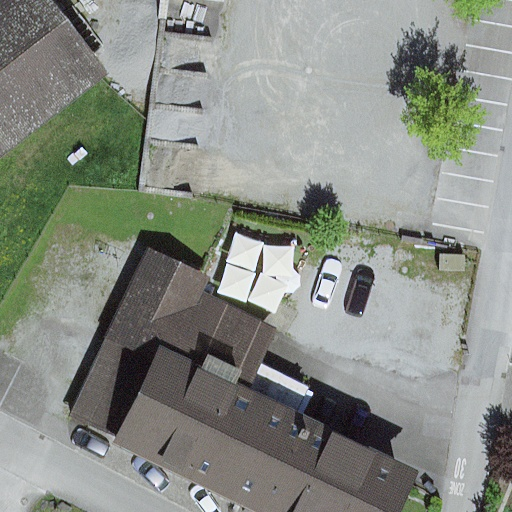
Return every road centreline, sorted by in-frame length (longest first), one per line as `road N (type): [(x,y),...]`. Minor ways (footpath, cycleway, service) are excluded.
road 1 (residential): [(511,257),(459,511)]
road 2 (unknown): [(475,435),(289,361)]
road 3 (residential): [(0,441),(130,511)]
